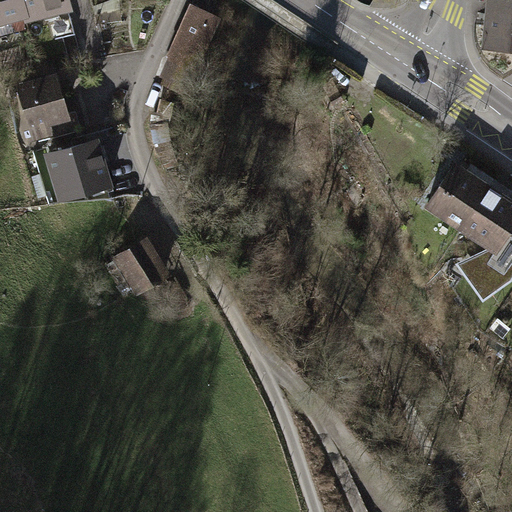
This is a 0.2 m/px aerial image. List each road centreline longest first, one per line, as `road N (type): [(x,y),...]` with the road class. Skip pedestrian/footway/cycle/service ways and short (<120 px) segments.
road 1 (residential): [(181,0),(138,110),(141,143),(263,355),(319,511)]
road 2 (primary): [(410,64),(306,0)]
road 3 (primary): [(511,128),(410,64)]
